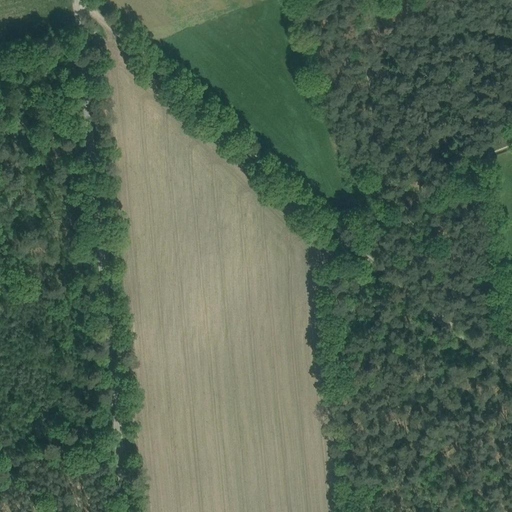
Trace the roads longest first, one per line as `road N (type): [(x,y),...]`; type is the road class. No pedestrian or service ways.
road 1 (track): [(511,374),(301,201),(96,0)]
road 2 (unclassified): [(131,511),(75,0)]
road 3 (track): [(124,445),(0,468)]
